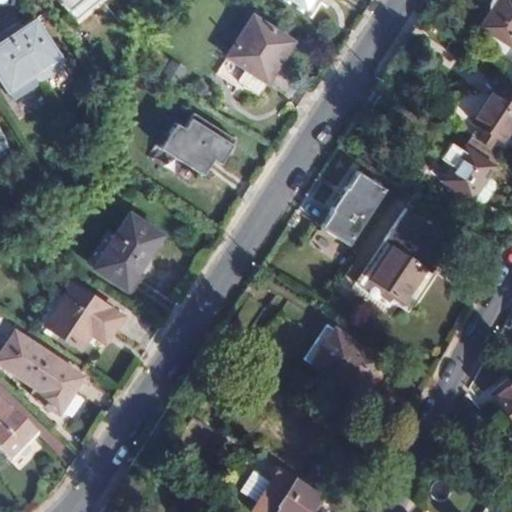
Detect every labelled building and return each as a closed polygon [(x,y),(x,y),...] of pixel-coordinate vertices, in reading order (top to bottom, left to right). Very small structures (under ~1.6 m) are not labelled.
[(80,0),(55,0),(67,12),(80,0)] [(280,0),(304,14),(312,0),(280,0)] [(496,0),(479,26),(492,34),(511,47),(511,46),(511,1),(509,0),(496,0)] [(226,56),(240,66),(262,79),(264,80),(289,40),(250,16),(226,56)] [(0,42),(0,87),(2,90),(29,73),(54,57),(32,22),(0,42)] [(511,47),(492,34),(487,42),(505,55),(511,47)] [(175,84),(184,70),(170,62),(162,76),(175,84)] [(262,79),(240,66),(234,79),(255,91),(262,79)] [(29,73),(2,90),(9,103),(37,85),(29,73)] [(499,141),(511,120),(511,91),(494,81),(469,122),(499,141)] [(200,174),(225,134),(190,113),(167,153),(200,174)] [(496,153),(468,135),(460,148),(454,145),(447,156),(452,159),(440,180),(473,201),(480,200),(484,196),(489,187),(489,179),(482,174),(496,153)] [(318,230),(350,248),(385,187),(353,169),(318,230)] [(418,252),(431,229),(402,213),(390,237),(418,252)] [(124,289),(159,236),(126,215),(91,268),(124,289)] [(399,303),(421,267),(387,245),(364,280),(380,290),(378,297),(388,304),(393,299),(399,303)] [(108,338),(120,322),(69,288),(43,329),(77,350),(92,329),(108,338)] [(322,325),(312,339),(321,345),(309,365),(356,395),(378,362),(322,325)] [(73,391),(80,378),(11,332),(0,349),(0,365),(40,392),(33,402),(48,411),(50,409),(68,421),(82,397),(73,391)] [(321,345),(312,339),(299,358),(309,365),(321,345)] [(511,423),(511,380),(490,398),(511,423)] [(0,452),(6,459),(34,432),(0,399),(0,452)] [(199,454),(213,431),(192,417),(176,440),(199,454)] [(249,511),(308,511),(317,500),(275,471),(249,511)]
